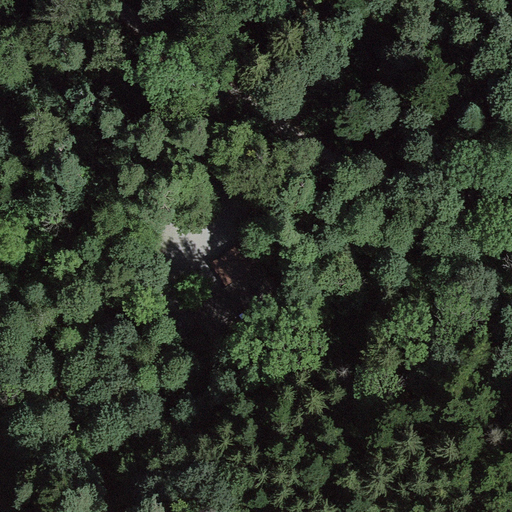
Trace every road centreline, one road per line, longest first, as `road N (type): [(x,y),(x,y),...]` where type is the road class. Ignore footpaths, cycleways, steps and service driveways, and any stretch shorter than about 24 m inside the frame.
road 1 (track): [(106,0),(203,81),(353,168),(511,210)]
road 2 (track): [(203,81),(224,210),(0,441)]
road 3 (track): [(224,210),(353,168)]
